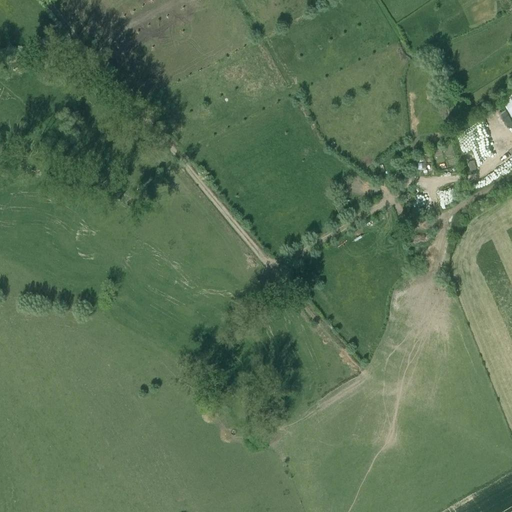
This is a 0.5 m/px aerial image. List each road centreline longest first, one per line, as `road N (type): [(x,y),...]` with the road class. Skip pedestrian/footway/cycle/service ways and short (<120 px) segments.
road 1 (track): [(46,0),(270,264)]
road 2 (track): [(270,264),(373,209),(406,182),(443,186)]
road 3 (track): [(270,264),(359,370)]
